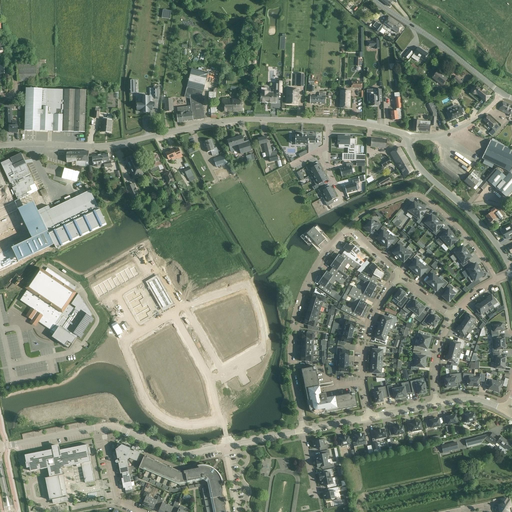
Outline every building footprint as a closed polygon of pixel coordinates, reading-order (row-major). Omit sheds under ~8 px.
[(163,9),(162,17),(170,18),(171,10),(163,9)] [(384,23),(398,33),(403,26),(389,16),(387,19),(384,23)] [(373,26),(377,28),(376,29),(379,32),(384,26),(380,24),(377,21),(373,26)] [(374,41),(367,42),(367,47),(374,47),(379,46),(379,43),(379,39),(374,39),(374,41)] [(411,57),(418,62),(420,58),(424,60),(425,57),(426,57),(426,56),(428,54),(418,47),(411,57)] [(408,58),(413,53),(409,50),(405,56),(408,58)] [(37,62),(18,62),(18,81),(38,80),(38,82),(56,83),(56,77),(41,76),(41,72),(41,62),(37,62)] [(413,64),(410,67),(416,72),(419,69),(413,64)] [(447,79),(437,72),(432,78),(442,85),(447,79)] [(189,76),(184,97),(190,98),(190,100),(190,103),(203,102),(201,91),(203,91),(205,80),(206,77),(199,75),(199,78),(190,76),(189,76)] [(456,76),(454,79),(459,85),(462,82),(456,76)] [(477,94),(482,99),(483,99),(485,101),(486,101),(490,96),(481,88),(480,89),(476,86),(474,89),(473,88),(471,89),(471,90),(471,91),(472,92),(472,93),(473,94),(474,94),(475,94),(476,94),(477,94)] [(141,102),(137,102),(137,111),(141,111),(141,112),(151,112),(151,111),(152,110),(152,99),(158,99),(158,87),(154,87),(154,88),(154,95),(149,95),(149,97),(141,97),(141,102)] [(74,132),(85,132),(86,90),(31,89),(26,88),(25,130),(40,131),(41,131),(53,131),(63,132),(63,127),(74,128),(74,132)] [(208,100),(217,100),(218,88),(215,88),(215,92),(208,92),(208,100)] [(288,89),(287,104),(297,104),(297,95),(299,95),(299,89),(288,89)] [(375,89),(367,90),(367,96),(368,101),(370,101),(370,106),(378,106),(378,102),(381,102),(382,102),(382,100),(381,89),(375,89)] [(340,108),(349,108),(350,91),(340,90),(340,108)] [(260,91),(260,103),(265,103),(265,102),(268,102),(268,103),(273,103),(273,102),(277,102),(277,94),(273,94),(273,93),(269,93),(269,91),(260,91)] [(310,104),(325,104),(325,93),(319,93),(319,96),(310,96),(310,104)] [(173,108),(172,98),(165,98),(166,111),(172,111),(172,108),(173,108)] [(222,100),(222,107),(222,112),(226,112),(233,112),(242,111),(242,106),(241,103),(242,103),(241,99),(233,99),(222,100)] [(186,106),(175,108),(178,123),(205,119),(203,102),(190,103),(190,100),(186,101),(186,106)] [(511,104),(503,101),(500,110),(511,114),(511,104)] [(397,111),(390,112),(391,115),(392,120),(401,119),(401,114),(400,107),(399,102),(395,102),(396,110),(396,109),(397,111)] [(448,112),(446,113),(450,121),(463,115),(459,107),(457,108),(456,105),(447,109),(448,112)] [(12,108),(5,108),(5,124),(9,123),(9,132),(18,132),(17,122),(17,121),(13,121),(12,116),(12,108)] [(437,108),(431,111),(432,113),(432,116),(431,121),(431,126),(435,126),(436,121),(436,116),(436,114),(439,112),(437,108)] [(102,119),(102,127),(101,132),(111,132),(112,116),(107,115),(107,118),(103,118),(103,119),(102,119)] [(486,123),(491,128),(495,131),(499,126),(496,123),(491,119),(487,115),(483,120),(486,123)] [(414,120),(413,126),(413,131),(429,133),(430,124),(423,124),(420,124),(420,121),(414,120)] [(291,137),(291,143),(295,143),(295,145),(308,145),(308,144),(315,144),(316,144),(316,136),(308,136),(308,135),(304,135),(304,134),(300,134),(300,135),(295,135),(295,137),(291,137)] [(227,140),(231,152),(239,149),(241,154),(251,151),(248,141),(244,142),(242,136),(227,140)] [(337,136),(337,145),(339,145),(338,148),(344,148),(344,145),(349,145),(349,154),(348,154),(342,153),(342,160),(356,161),(356,154),(355,154),(355,146),(355,139),(350,139),(350,136),(337,136)] [(258,139),(259,144),(263,143),(265,151),(271,150),(269,142),(267,142),(266,137),(258,139)] [(370,147),(386,148),(387,140),(371,138),(370,147)] [(211,151),(212,156),(219,154),(217,147),(214,148),(211,140),(204,142),(205,147),(207,152),(211,151)] [(511,150),(491,140),(486,149),(511,161),(511,150)] [(400,147),(390,153),(399,169),(409,163),(400,147)] [(174,150),(173,149),(165,153),(168,160),(172,158),(172,160),(179,156),(182,155),(178,148),(174,150)] [(499,166),(509,171),(511,165),(511,161),(486,149),(482,159),(499,166)] [(72,167),(78,167),(85,167),(85,162),(89,162),(88,151),(66,152),(67,162),(72,162),(72,167)] [(102,154),(104,164),(104,165),(104,167),(111,166),(111,161),(109,161),(108,153),(102,154)] [(30,174),(21,154),(1,163),(10,183),(11,183),(13,187),(12,187),(18,199),(28,195),(27,192),(31,190),(30,186),(35,184),(30,174)] [(104,164),(102,154),(92,156),(94,167),(101,166),(101,164),(104,164)] [(223,156),(214,159),(216,167),(218,166),(230,162),(228,158),(226,154),(223,156)] [(269,156),(270,162),(278,160),(277,154),(269,156)] [(134,155),(126,158),(128,163),(127,163),(133,179),(144,174),(137,159),(136,159),(134,155)] [(152,164),(149,165),(151,169),(158,166),(160,171),(165,169),(162,164),(161,164),(157,155),(149,159),(152,164)] [(389,158),(381,163),(383,167),(391,162),(389,158)] [(187,163),(184,164),(186,169),(181,171),(183,175),(186,174),(189,182),(195,179),(187,163)] [(347,167),(339,169),(342,177),(353,174),(351,166),(353,166),(353,164),(349,163),(346,164),(347,167)] [(409,163),(399,169),(404,176),(414,171),(409,163)] [(307,167),(306,167),(308,171),(310,170),(312,174),(321,169),(320,166),(318,164),(313,167),(312,164),(309,166),(307,167)] [(312,174),(310,175),(313,180),(324,174),(321,169),(312,174)] [(497,170),(488,181),(490,183),(506,197),(511,190),(511,174),(509,172),(505,177),(497,170)] [(170,171),(164,174),(168,184),(175,181),(170,171)] [(316,185),(312,187),(314,190),(324,185),(323,182),(327,180),(326,178),(324,174),(313,180),(316,185)] [(467,178),(464,181),(470,186),(473,188),(476,185),(477,184),(479,186),(480,187),(483,190),(488,184),(484,180),(483,181),(478,177),(476,180),(470,175),(468,177),(467,178)] [(385,178),(377,182),(380,186),(387,182),(385,178)] [(353,183),(344,186),(346,194),(358,191),(356,183),(359,183),(358,179),(352,181),(353,183)] [(321,188),(318,189),(323,198),(333,192),(332,189),(330,186),(325,189),(324,186),(321,188)] [(134,188),(128,191),(133,202),(139,199),(134,188)] [(48,232),(49,233),(52,240),(56,248),(106,224),(90,190),(50,209),(49,206),(38,211),(48,232)] [(333,192),(323,198),(327,206),(333,203),(332,200),(337,197),(335,195),(333,192)] [(22,199),(8,205),(5,196),(0,197),(0,214),(1,214),(0,210),(0,207),(2,207),(9,227),(30,220),(22,199)] [(407,212),(412,216),(421,205),(420,205),(419,205),(419,204),(418,204),(417,204),(414,202),(407,212)] [(416,222),(419,224),(424,217),(422,215),(425,210),(423,209),(422,208),(422,207),(421,206),(421,205),(412,216),(418,220),(416,222)] [(491,212),(485,216),(490,222),(496,218),(493,213),(495,212),(500,219),(505,215),(500,208),(499,209),(498,208),(496,210),(494,208),(490,211),(491,212)] [(424,225),(429,229),(438,219),(437,219),(437,218),(436,218),(435,218),(434,218),(432,215),(428,220),(425,218),(419,225),(422,227),(424,225)] [(26,234),(40,227),(36,219),(22,225),(26,234)] [(438,219),(429,229),(436,236),(440,231),(438,229),(442,225),(440,222),(439,221),(438,220),(438,219)] [(363,227),(367,230),(367,231),(368,232),(369,232),(370,232),(370,233),(375,229),(377,231),(382,225),(377,221),(375,224),(371,220),(367,225),(366,225),(365,226),(364,226),(364,227),(363,227)] [(511,224),(501,231),(503,235),(504,235),(506,239),(511,236),(511,224)] [(307,235),(305,237),(311,244),(312,244),(314,242),(317,238),(321,235),(323,233),(324,233),(317,225),(314,228),(311,231),(307,235)] [(377,239),(379,241),(379,242),(380,242),(380,243),(381,244),(388,236),(385,233),(387,230),(383,226),(378,232),(381,234),(377,239)] [(437,236),(443,244),(454,234),(453,234),(452,233),(451,233),(450,232),(448,230),(443,234),(441,232),(437,236)] [(173,234),(166,238),(168,241),(172,239),(175,244),(171,246),(173,249),(184,242),(183,239),(186,238),(182,233),(180,234),(178,231),(174,234),(175,234),(173,235),(173,234)] [(454,234),(443,244),(450,251),(455,247),(453,244),(457,240),(455,238),(455,237),(455,236),(454,235),(453,234),(454,234)] [(9,235),(0,238),(0,260),(4,270),(21,264),(9,235)] [(388,236),(381,244),(382,245),(383,245),(384,245),(384,246),(387,248),(391,243),(394,245),(398,240),(394,236),(392,238),(388,236)] [(393,253),(395,255),(396,256),(396,257),(397,258),(397,259),(405,250),(402,247),(404,245),(399,241),(395,246),(397,248),(393,253)] [(343,248),(350,253),(351,251),(356,255),(360,251),(351,242),(349,245),(346,243),(343,248)] [(468,251),(467,250),(466,250),(465,249),(464,249),(462,246),(458,250),(456,248),(451,251),(457,259),(468,251)] [(405,250),(397,259),(398,259),(399,259),(400,260),(401,260),(403,262),(407,257),(410,260),(415,254),(410,250),(408,253),(405,250)] [(463,267),(468,263),(466,261),(471,257),(469,255),(469,254),(469,253),(468,252),(468,251),(457,259),(463,267)] [(334,260),(345,268),(345,267),(348,263),(351,265),(351,266),(354,268),(357,264),(343,253),(339,258),(337,257),(339,254),(334,260)] [(410,267),(412,269),(412,270),(413,271),(413,272),(414,273),(421,264),(418,262),(420,259),(416,255),(411,260),(414,263),(410,267)] [(330,266),(332,264),(334,265),(331,270),(345,281),(348,276),(345,274),(341,272),(344,267),(345,268),(334,260),(330,266)] [(376,281),(378,278),(380,279),(383,274),(381,272),(381,271),(373,263),(369,267),(374,273),(371,278),(376,281)] [(362,273),(366,267),(363,264),(358,270),(362,273)] [(421,264),(414,273),(415,274),(416,274),(417,274),(420,276),(424,272),(427,274),(431,269),(427,265),(425,267),(421,264)] [(480,269),(480,268),(479,267),(478,267),(477,266),(476,264),(465,270),(469,276),(481,269),(480,269)] [(135,266),(130,269),(134,277),(139,275),(135,266)] [(449,266),(445,269),(452,275),(455,273),(449,266)] [(27,289),(20,300),(31,308),(26,316),(32,319),(38,323),(39,322),(51,330),(55,333),(53,335),(52,337),(69,348),(71,346),(76,338),(78,336),(81,338),(83,334),(82,333),(90,322),(91,323),(94,319),(91,317),(92,315),(86,304),(78,293),(78,294),(78,293),(77,292),(76,293),(75,291),(74,291),(75,290),(77,288),(50,270),(48,272),(45,270),(45,271),(39,268),(39,267),(25,288),(27,289)] [(130,269),(125,272),(130,280),(134,277),(130,269)] [(426,282),(428,284),(429,285),(429,286),(430,287),(438,279),(435,276),(437,273),(432,269),(427,275),(430,277),(426,282)] [(472,282),(483,275),(481,273),(481,272),(481,271),(481,270),(480,269),(481,269),(469,276),(472,282)] [(327,271),(322,277),(333,284),(332,284),(336,280),(339,282),(339,283),(342,285),(345,281),(331,270),(327,275),(325,274),(327,271)] [(125,272),(121,274),(126,283),(130,280),(125,272)] [(362,285),(362,286),(374,292),(377,285),(375,288),(373,287),(376,281),(371,278),(360,273),(358,277),(361,279),(362,279),(365,281),(363,286),(362,285)] [(121,274),(117,277),(121,285),(125,283),(126,283),(121,274)] [(117,277),(113,279),(117,287),(121,285),(117,277)] [(318,283),(320,281),(322,282),(318,287),(333,298),(336,293),(333,291),(329,289),(332,284),(333,285),(333,284),(322,277),(318,283)] [(157,278),(149,283),(151,287),(160,282),(157,278)] [(113,279),(108,281),(113,290),(114,290),(113,289),(117,287),(113,279)] [(438,279),(430,287),(430,288),(431,287),(431,288),(432,288),(432,289),(433,289),(434,289),(436,291),(440,286),(443,289),(448,283),(443,279),(441,282),(438,279)] [(108,281),(104,284),(109,292),(113,290),(108,281)] [(160,282),(151,287),(153,291),(162,287),(160,282)] [(104,284),(100,286),(104,295),(108,292),(109,292),(104,284)] [(442,296),(443,297),(444,298),(444,299),(445,299),(446,299),(446,300),(450,302),(450,301),(451,300),(451,299),(455,294),(451,290),(453,288),(449,284),(444,289),(447,292),(442,296)] [(347,289),(366,300),(369,294),(371,295),(370,298),(374,292),(362,286),(363,286),(360,291),(356,289),(357,288),(349,285),(347,289)] [(100,286),(95,289),(99,297),(104,295),(100,286)] [(162,287),(153,291),(156,296),(164,291),(162,287)] [(353,304),(364,310),(367,304),(367,303),(366,306),(363,305),(366,300),(347,289),(344,294),(348,296),(352,298),(352,297),(356,299),(353,304)] [(395,298),(393,301),(397,304),(397,305),(401,308),(408,299),(404,296),(405,294),(404,292),(401,289),(400,290),(400,289),(397,294),(396,293),(394,296),(394,297),(395,298)] [(136,290),(127,295),(131,301),(142,295),(141,292),(138,293),(136,290)] [(164,291),(156,296),(158,300),(167,295),(164,291)] [(313,293),(311,298),(323,302),(325,296),(313,293)] [(142,295),(131,301),(135,308),(144,303),(142,299),(144,298),(142,295)] [(167,295),(158,300),(161,304),(169,299),(167,295)] [(491,295),(487,298),(487,299),(492,306),(497,302),(491,295)] [(311,298),(312,298),(310,303),(322,307),(323,302),(311,298)] [(169,299),(161,304),(163,308),(172,303),(169,299)] [(487,299),(483,302),(489,309),(490,311),(494,308),(492,306),(487,299)] [(416,302),(415,301),(413,303),(409,300),(402,309),(408,314),(411,310),(414,312),(420,304),(416,301),(416,302)] [(483,302),(480,304),(485,312),(489,309),(483,302)] [(144,303),(135,308),(138,314),(149,308),(148,305),(145,306),(144,303)] [(310,303),(308,308),(320,312),(322,307),(310,303)] [(339,305),(337,308),(341,310),(356,318),(359,313),(361,314),(360,316),(360,317),(364,310),(353,304),(352,304),(353,304),(350,309),(346,307),(347,307),(343,305),(342,306),(339,305)] [(414,312),(412,315),(415,317),(414,318),(420,322),(427,313),(423,310),(424,308),(424,307),(420,304),(414,312)] [(479,304),(474,307),(478,312),(475,314),(480,318),(482,317),(480,315),(485,312),(480,304),(479,304)] [(149,308),(138,314),(142,321),(151,315),(149,312),(151,311),(149,308)] [(316,316),(318,317),(320,312),(308,308),(307,314),(316,316)] [(473,323),(476,319),(468,313),(464,318),(473,323)] [(432,317),(428,314),(421,323),(426,327),(428,323),(434,327),(434,326),(435,327),(437,324),(436,324),(439,319),(440,318),(436,316),(434,315),(432,317)] [(393,326),(396,317),(389,315),(388,318),(383,316),(382,318),(381,318),(380,321),(393,326)] [(473,323),(464,318),(465,318),(462,322),(472,329),(475,325),(473,323)] [(305,319),(303,324),(309,326),(308,329),(318,331),(318,328),(315,327),(317,322),(314,322),(305,319)] [(342,325),(354,328),(355,322),(344,319),(342,325)] [(378,327),(388,330),(391,331),(393,326),(380,321),(379,325),(380,325),(379,327),(378,327)] [(472,329),(462,322),(462,323),(460,326),(459,326),(469,333),(472,329)] [(502,323),(490,325),(492,335),(498,334),(497,331),(503,330),(503,329),(504,328),(504,325),(502,324),(502,323)] [(342,325),(341,330),(353,333),(354,328),(342,325)] [(465,340),(469,333),(459,326),(455,331),(461,334),(459,337),(465,340)] [(377,329),(376,332),(386,336),(388,330),(378,327),(379,327),(378,329),(377,329)] [(340,335),(352,338),(351,338),(353,333),(341,330),(340,332),(343,333),(342,336),(340,335)] [(314,332),(308,331),(307,334),(302,334),(302,340),(314,340),(314,332)] [(430,337),(425,336),(426,333),(419,331),(417,336),(420,337),(419,341),(429,344),(431,339),(430,339),(430,337)] [(379,343),(386,346),(388,340),(385,339),(386,336),(376,332),(375,336),(376,336),(375,338),(380,340),(379,343)] [(498,334),(492,335),(492,344),(495,344),(505,343),(505,337),(498,338),(498,334)] [(340,335),(337,344),(343,345),(344,342),(350,344),(352,338),(340,335)] [(463,344),(464,341),(458,338),(457,342),(451,340),(450,345),(460,348),(461,343),(463,344)] [(427,349),(427,348),(428,348),(429,344),(419,341),(416,340),(415,343),(413,348),(421,351),(422,348),(427,349)] [(495,344),(492,344),(493,353),(500,353),(499,350),(505,349),(505,348),(506,347),(506,345),(505,344),(505,343),(495,344)] [(461,354),(462,349),(460,348),(450,345),(449,346),(450,346),(449,350),(461,354)] [(337,346),(337,355),(349,356),(349,350),(343,350),(343,347),(337,346)] [(382,356),(382,353),(386,353),(386,347),(378,347),(378,350),(373,350),(373,352),(372,352),(371,355),(382,356)] [(459,359),(461,354),(449,350),(449,351),(448,355),(447,355),(457,358),(459,359)] [(412,357),(415,357),(415,361),(426,362),(426,357),(425,357),(425,356),(420,355),(421,352),(413,351),(412,357)] [(493,353),(493,356),(495,357),(495,362),(505,363),(505,357),(499,357),(500,353),(493,353)] [(306,361),(307,365),(313,364),(313,356),(301,355),(301,361),(306,361)] [(450,366),(453,366),(457,366),(458,364),(455,363),(457,358),(447,355),(445,361),(451,362),(450,366)] [(411,370),(419,371),(419,367),(424,368),(424,367),(425,367),(426,362),(415,361),(415,364),(411,364),(411,370)] [(335,375),(342,375),(342,372),(348,372),(348,367),(336,366),(335,375)] [(315,367),(301,369),(302,374),(304,374),(305,380),(304,380),(305,390),(307,389),(308,395),(307,396),(308,401),(308,400),(309,400),(310,403),(309,403),(309,404),(309,405),(309,406),(309,407),(309,408),(309,409),(310,410),(311,411),(311,412),(312,412),(312,413),(313,413),(314,414),(315,414),(316,414),(317,414),(318,414),(319,414),(320,414),(321,414),(321,413),(322,413),(323,412),(326,411),(326,412),(326,413),(331,412),(331,410),(337,409),(337,411),(346,409),(346,407),(352,406),(352,407),(357,406),(354,393),(353,393),(354,393),(355,395),(327,400),(327,399),(328,398),(327,398),(326,393),(321,394),(320,393),(320,395),(319,395),(313,367),(315,367),(315,368),(315,367)] [(371,367),(370,371),(371,371),(371,373),(376,373),(376,377),(384,377),(384,374),(381,373),(381,368),(371,367)] [(451,388),(458,387),(457,383),(462,382),(460,373),(450,375),(451,388)] [(473,387),(474,374),(463,373),(463,380),(467,380),(467,387),(473,387)] [(484,382),(485,374),(480,374),(479,377),(474,377),(474,374),(473,387),(479,388),(479,381),(484,382)] [(493,391),(493,392),(495,393),(495,392),(499,393),(503,381),(497,379),(496,382),(493,391)] [(416,380),(410,381),(412,393),(416,392),(416,391),(417,391),(418,394),(421,394),(421,395),(426,394),(425,393),(426,393),(425,387),(426,387),(425,383),(424,383),(424,382),(417,384),(416,380)] [(491,380),(488,389),(491,390),(493,391),(496,382),(491,380)] [(402,388),(398,388),(400,399),(405,398),(405,397),(406,397),(406,394),(411,393),(408,382),(401,383),(402,388)] [(398,388),(393,389),(392,385),(387,386),(389,397),(394,396),(394,399),(396,399),(396,400),(400,399),(398,388)] [(374,394),(373,394),(374,398),(375,398),(376,403),(376,402),(377,404),(381,403),(381,402),(383,401),(382,399),(387,398),(385,387),(378,388),(379,392),(374,393),(374,394)] [(461,415),(462,420),(463,423),(476,421),(475,418),(474,413),(471,414),(471,413),(470,413),(469,413),(469,414),(468,415),(467,414),(461,415)] [(448,415),(443,417),(444,425),(457,422),(456,420),(455,415),(453,416),(452,415),(451,415),(450,416),(449,416),(448,415)] [(440,426),(440,423),(439,418),(436,419),(435,418),(434,418),(434,419),(434,420),(433,420),(431,419),(425,420),(426,425),(426,429),(440,426)] [(417,423),(416,422),(415,422),(414,423),(415,424),(414,424),(412,423),(406,424),(408,432),(422,430),(420,422),(417,423)] [(388,428),(389,433),(390,436),(404,433),(403,426),(400,426),(399,426),(398,426),(397,427),(396,427),(395,426),(388,428)] [(370,431),(371,436),(372,442),(376,441),(376,439),(386,437),(384,430),(380,430),(379,429),(378,430),(378,431),(377,431),(376,430),(370,431)] [(360,433),(359,434),(359,435),(358,435),(356,434),(351,435),(353,443),(365,441),(364,434),(361,434),(360,433)] [(476,438),(466,441),(467,446),(481,443),(484,439),(492,444),(492,443),(495,445),(496,443),(500,446),(499,447),(499,448),(499,449),(499,450),(500,451),(501,452),(502,452),(503,453),(504,452),(505,452),(506,452),(507,451),(508,450),(511,444),(511,443),(509,441),(508,442),(501,437),(499,439),(492,433),(490,436),(488,435),(476,438)] [(336,438),(337,443),(337,447),(350,444),(349,442),(348,437),(345,437),(344,436),(344,437),(343,437),(343,438),(342,438),(341,437),(336,438)] [(322,450),(326,449),(328,449),(328,448),(327,443),(325,444),(324,439),(323,440),(323,439),(321,439),(319,439),(319,440),(313,442),(314,445),(314,446),(315,448),(321,447),(322,450)] [(442,446),(443,452),(458,449),(456,442),(442,446)] [(52,449),(25,455),(26,462),(27,468),(30,467),(31,471),(48,468),(49,477),(45,478),(50,500),(49,500),(52,500),(53,504),(61,502),(68,501),(67,496),(63,497),(63,496),(68,495),(64,475),(64,474),(63,474),(61,468),(76,465),(77,464),(77,465),(81,465),(82,467),(85,483),(95,481),(89,454),(91,454),(90,448),(88,448),(87,445),(60,450),(59,448),(59,446),(53,447),(52,448),(53,449),(52,449)] [(120,446),(119,445),(116,447),(117,448),(116,450),(117,459),(119,458),(120,463),(118,463),(119,469),(129,467),(127,460),(129,458),(136,461),(138,457),(140,452),(134,450),(134,451),(130,450),(130,448),(122,445),(120,446)] [(329,450),(327,450),(322,451),(322,454),(316,456),(317,458),(316,458),(316,459),(317,459),(317,461),(316,461),(316,462),(328,459),(328,456),(330,455),(329,450)] [(201,465),(198,466),(198,468),(195,469),(195,470),(190,471),(189,470),(183,471),(183,472),(181,473),(179,472),(178,472),(178,471),(172,468),(172,469),(167,467),(167,466),(159,463),(159,464),(154,462),(154,460),(147,457),(146,458),(144,457),(144,456),(139,468),(143,469),(179,485),(203,480),(207,483),(213,511),(226,511),(225,505),(223,505),(222,500),(224,500),(222,492),(221,492),(220,487),(221,486),(220,482),(222,482),(221,478),(219,475),(217,472),(215,470),(212,473),(210,471),(212,468),(209,467),(205,466),(201,465)] [(330,462),(328,463),(327,460),(328,459),(316,462),(317,467),(324,466),(324,469),(333,467),(332,464),(330,464),(330,462)] [(136,469),(133,466),(129,467),(119,469),(120,474),(122,474),(122,476),(129,474),(131,474),(131,473),(129,473),(129,471),(136,469)] [(331,469),(329,469),(324,470),(325,473),(319,474),(320,481),(321,480),(331,478),(330,475),(332,474),(331,469)] [(474,501),(468,473),(449,476),(455,505),(474,501)] [(131,482),(129,474),(122,476),(123,478),(121,479),(122,483),(131,482)] [(322,482),(321,483),(321,484),(322,484),(322,486),(329,485),(329,488),(336,486),(335,481),(333,481),(332,478),(331,478),(321,480),(322,482)] [(131,484),(131,482),(122,483),(123,488),(125,488),(126,494),(133,492),(131,484)] [(329,489),(330,492),(324,493),(324,495),(324,496),(325,496),(325,500),(336,498),(335,493),(337,493),(337,491),(339,490),(338,487),(329,489)] [(150,493),(145,491),(144,493),(142,498),(145,499),(143,505),(148,507),(152,498),(149,497),(150,493)] [(185,493),(182,498),(190,502),(192,496),(185,493)] [(152,498),(148,507),(153,509),(156,503),(158,504),(161,498),(158,497),(157,499),(157,500),(152,498)] [(159,511),(164,511),(168,505),(163,503),(163,502),(164,499),(161,498),(158,504),(161,506),(159,511)] [(509,511),(509,508),(511,507),(510,500),(507,500),(507,498),(500,499),(501,504),(498,505),(499,511),(509,511)]
